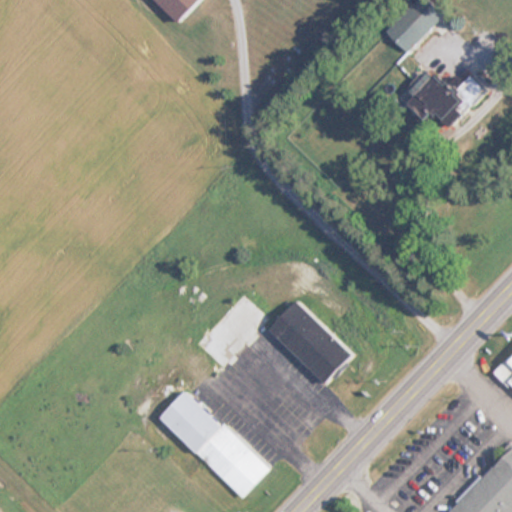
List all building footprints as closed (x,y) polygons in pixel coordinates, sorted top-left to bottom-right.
[(157,0),(179,22),(200,0),(157,0)] [(414,0),(386,29),(408,51),(446,14),(432,0),(414,0)] [(433,125),(441,117),(451,127),(489,89),(473,73),(456,90),(434,68),(405,97),(433,125)] [(194,343),(219,367),(267,318),(242,294),(194,343)] [(270,329),(327,382),(354,354),(297,300),(270,329)] [(511,356),(511,358),(509,357),(495,372),(510,386),(511,383),(511,356)] [(270,470),(186,389),(160,417),(243,498),(270,470)] [(511,511),(511,445),(448,511),(511,511)]
